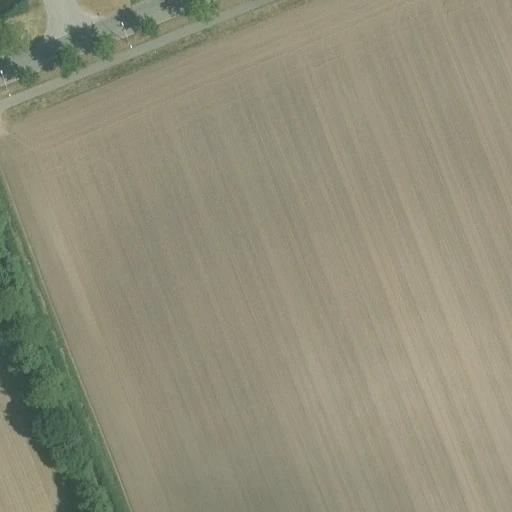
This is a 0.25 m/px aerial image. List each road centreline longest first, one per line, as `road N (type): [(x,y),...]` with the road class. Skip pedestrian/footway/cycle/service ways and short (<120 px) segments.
road 1 (track): [(0,177),(129,511)]
road 2 (tertiary): [(0,76),(188,0)]
